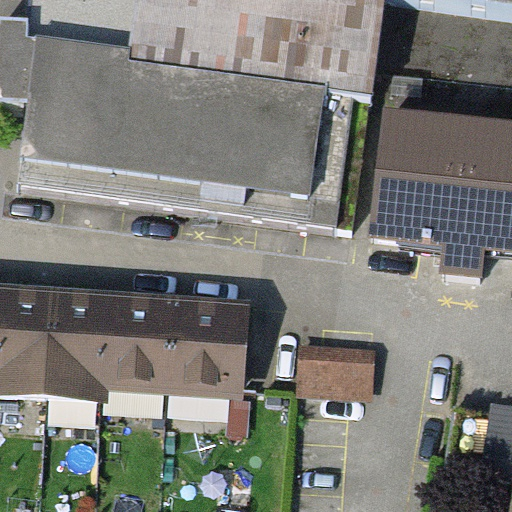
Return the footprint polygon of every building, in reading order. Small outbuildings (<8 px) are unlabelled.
[(511,32),(511,0),(132,0),(123,81),(370,117),(385,15),(511,32)] [(306,223),(322,112),(24,68),(25,40),(0,39),(0,124),(20,124),(14,183),(306,223)] [(439,135),(381,129),(367,256),(425,263),(439,135)] [(496,141),(439,135),(425,263),(483,269),(496,141)] [(511,142),(496,141),(483,269),(511,271),(511,142)] [(64,303),(1,299),(0,309),(0,407),(58,411),(64,303)] [(128,307),(64,303),(58,411),(121,415),(128,307)] [(192,311),(128,307),(121,415),(185,419),(192,311)] [(256,315),(192,311),(185,419),(249,423),(256,315)] [(378,357),(303,353),(300,403),(375,407),(378,357)]
